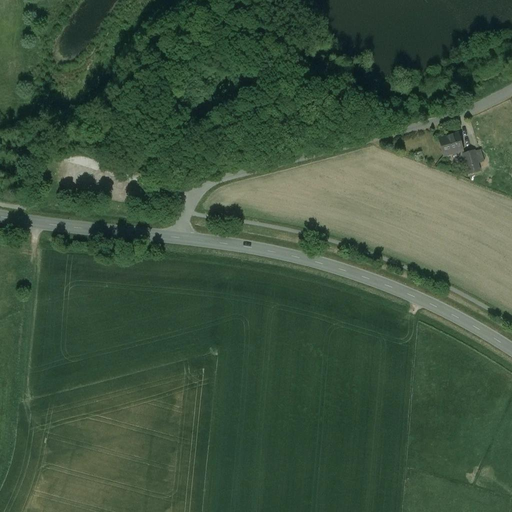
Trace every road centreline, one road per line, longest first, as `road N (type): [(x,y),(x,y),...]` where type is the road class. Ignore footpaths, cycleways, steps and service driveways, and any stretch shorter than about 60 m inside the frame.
road 1 (unclassified): [(181,237),(187,208),(203,188),(463,115),(511,91)]
road 2 (tertiary): [(181,237),(376,281),(511,348)]
road 3 (tertiary): [(0,217),(181,237)]
